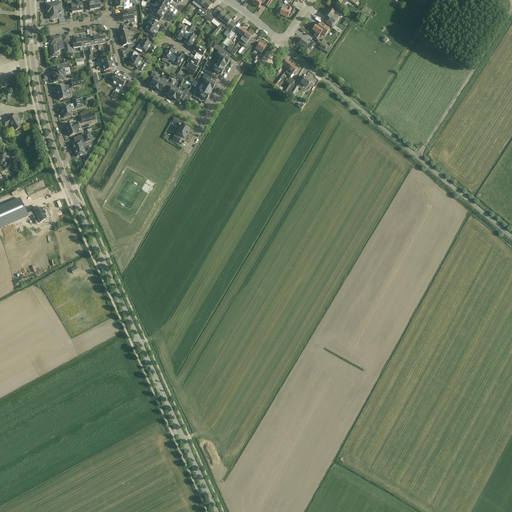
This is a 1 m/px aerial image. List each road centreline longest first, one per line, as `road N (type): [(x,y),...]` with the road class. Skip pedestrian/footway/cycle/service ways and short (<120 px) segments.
road 1 (tertiary): [(215,511),(59,165)]
road 2 (unclassified): [(511,237),(281,43)]
road 3 (residential): [(59,165),(68,153),(44,67),(32,63)]
